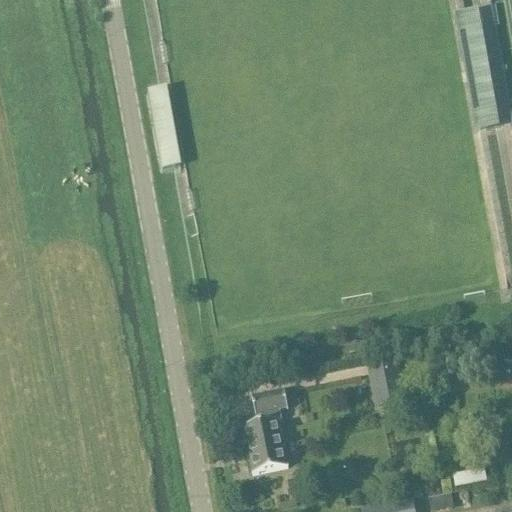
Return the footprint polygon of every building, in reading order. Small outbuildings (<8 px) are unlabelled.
[(479,18),(459,21),(479,132),(499,129),(479,18)] [(154,171),(182,167),(170,89),(142,93),(154,171)] [(407,405),(399,368),(368,374),(376,412),(407,405)] [(285,394),(252,400),(257,428),(243,430),(252,478),(287,471),(278,423),(281,423),(280,413),(288,412),(285,394)] [(451,477),(454,489),(485,483),(482,470),(451,477)] [(415,511),(413,503),(367,511),(415,511)]
